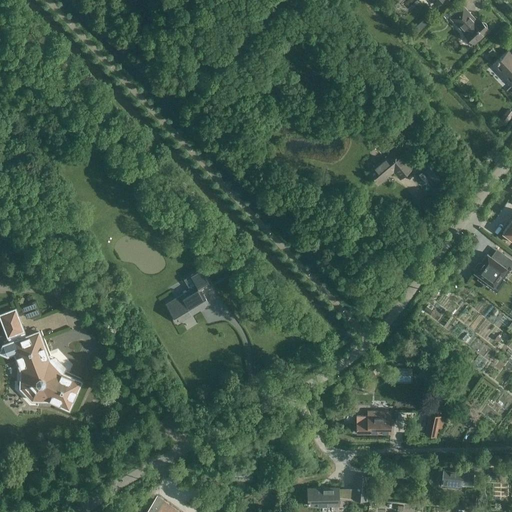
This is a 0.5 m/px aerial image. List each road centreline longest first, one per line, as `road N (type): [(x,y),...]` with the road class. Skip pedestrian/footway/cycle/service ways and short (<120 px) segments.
road 1 (residential): [(288,397),(361,349),(511,159)]
road 2 (residential): [(511,448),(342,453),(326,446),(288,397)]
road 3 (residential): [(88,511),(288,397)]
